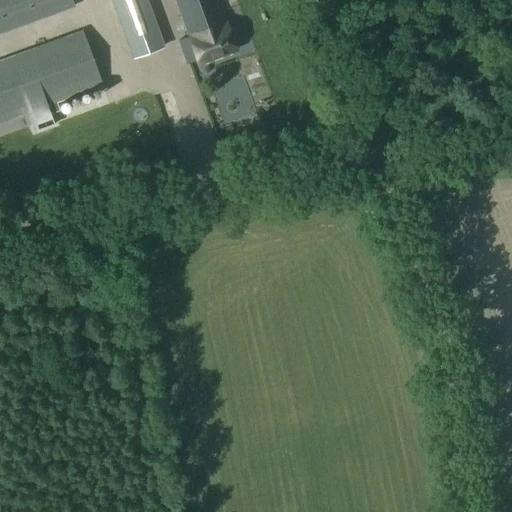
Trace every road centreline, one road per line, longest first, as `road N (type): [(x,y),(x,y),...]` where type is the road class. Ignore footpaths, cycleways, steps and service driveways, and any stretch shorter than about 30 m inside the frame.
road 1 (unclassified): [(0,230),(380,157)]
road 2 (unclassified): [(471,511),(437,330),(380,157)]
road 3 (unclassified): [(380,157),(317,0)]
road 4 (unclassified): [(380,157),(511,131)]
